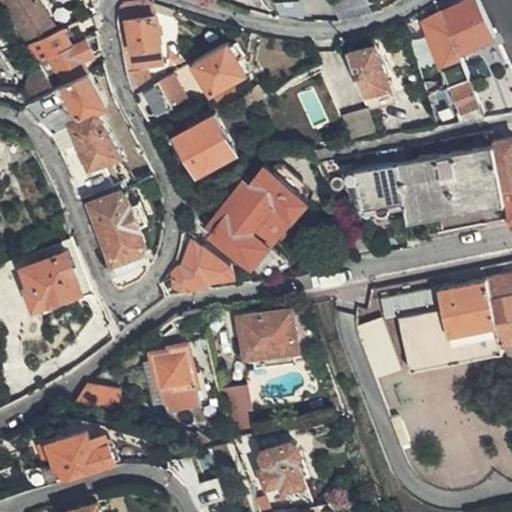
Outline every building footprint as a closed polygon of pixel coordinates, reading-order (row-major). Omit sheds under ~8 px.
[(39,0),(3,0),(27,38),(53,23),(39,0)] [(348,20),(373,13),(365,0),(340,0),(331,4),(340,21),(348,20)] [(496,37),(479,0),(472,0),(444,14),(459,52),(496,37)] [(130,28),(117,31),(118,43),(122,57),(137,52),(138,48),(161,47),(155,12),(152,13),(151,4),(130,8),(132,16),(129,17),(130,28)] [(459,52),(444,14),(426,21),(444,68),(462,61),(459,52)] [(64,29),(28,46),(37,63),(72,45),(64,29)] [(45,75),(53,89),(88,72),(83,61),(95,56),(86,37),(72,45),(37,63),(45,75)] [(374,42),(349,51),(373,110),(398,102),(374,42)] [(245,73),(230,45),(197,64),(212,92),(245,73)] [(505,65),(499,49),(489,53),(496,69),(505,65)] [(3,56),(0,50),(0,68),(10,68),(3,56)] [(28,102),(20,105),(39,122),(55,113),(53,111),(68,103),(77,120),(99,112),(108,107),(88,72),(53,89),(28,102)] [(19,87),(25,96),(28,102),(53,89),(45,75),(19,87)] [(480,105),(470,81),(453,88),(462,112),(480,105)] [(248,112),(268,95),(259,85),(239,102),(248,112)] [(243,99),(233,87),(213,104),(227,112),(243,99)] [(371,111),(345,117),(351,140),(377,133),(371,111)] [(122,156),(99,112),(77,120),(71,124),(90,169),(122,156)] [(197,173),(236,152),(216,114),(176,136),(197,173)] [(511,136),(495,141),(505,193),(511,191),(511,136)] [(495,141),(397,164),(405,202),(407,214),(505,193),(495,141)] [(405,202),(397,164),(397,161),(354,169),(350,170),(349,172),(349,175),(350,179),(351,179),(357,180),(363,208),(405,202)] [(232,249),(267,280),(292,264),(272,244),(308,200),(266,166),(252,180),(212,230),(212,234),(232,249)] [(212,230),(252,180),(246,175),(207,226),(212,230)] [(206,176),(188,185),(196,200),(214,191),(206,176)] [(116,263),(108,266),(111,274),(123,286),(140,278),(145,274),(152,263),(146,247),(147,239),(142,225),(133,203),(129,194),(120,191),(93,202),(116,263)] [(133,203),(142,225),(148,222),(141,202),(133,203)] [(361,227),(347,234),(359,256),(373,253),(361,227)] [(83,301),(97,295),(72,237),(61,242),(64,250),(69,247),(85,287),(78,289),(83,301)] [(234,270),(193,242),(186,266),(184,267),(182,266),(176,273),(176,286),(183,289),(207,285),(211,280),(233,276),(234,270)] [(35,307),(78,289),(85,287),(69,247),(64,250),(25,266),(31,285),(27,287),(35,307)] [(511,271),(503,273),(380,299),(384,318),(398,315),(410,370),(511,350),(511,271)] [(299,346),(291,308),(241,315),(247,355),(299,346)] [(381,317),(357,325),(376,377),(400,368),(381,317)] [(196,380),(187,341),(169,345),(170,348),(153,352),(165,415),(191,410),(188,390),(191,388),(190,382),(196,380)] [(234,428),(253,427),(249,385),(231,386),(234,428)] [(78,406),(119,411),(121,392),(88,388),(77,405),(78,406)] [(393,420),(403,447),(423,440),(415,419),(404,423),(401,417),(393,420)] [(61,478),(117,461),(107,430),(93,435),(90,428),(39,444),(44,461),(54,460),(61,478)] [(302,457),(302,455),(299,446),(296,444),(292,444),(266,451),(262,456),(265,465),(268,468),(260,471),(267,486),(281,482),(284,489),(305,481),(298,460),(302,457)] [(98,501),(66,511),(109,511),(107,504),(100,506),(98,501)]
